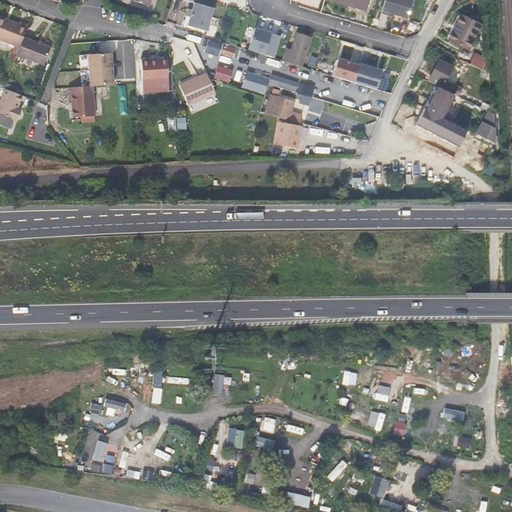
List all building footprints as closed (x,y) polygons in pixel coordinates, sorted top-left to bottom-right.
[(331,0),(331,1),(366,11),(369,0),(331,0)] [(383,0),(380,10),(405,17),(410,0),(408,0),(383,0)] [(188,26),(206,32),(214,9),(195,3),(188,26)] [(404,20),(405,17),(380,10),(380,13),(404,20)] [(447,36),(450,37),(460,13),(457,11),(447,36)] [(460,13),(450,37),(469,46),(480,22),(460,13)] [(0,39),(20,47),(24,37),(28,26),(20,23),(19,24),(8,20),(0,17),(0,39)] [(278,33),(286,35),(289,27),(281,24),(278,33)] [(247,51),(264,56),(270,34),(254,29),(247,51)] [(298,34),(291,50),(287,49),(283,60),(301,66),(311,38),(298,34)] [(20,47),(17,55),(44,65),(50,47),(37,42),(24,37),(20,47)] [(210,42),(208,49),(232,58),(234,50),(210,42)] [(487,57),(474,51),(470,61),(488,70),(487,57)] [(93,87),(114,86),(112,54),(88,56),(90,87),(93,87)] [(329,76),(373,89),(378,70),(358,64),(357,65),(335,58),(329,76)] [(168,81),(167,61),(157,62),(156,59),(149,60),(141,60),(142,83),(158,82),(159,92),(169,92),(168,81)] [(453,65),(445,62),(444,64),(437,61),(428,81),(457,95),(460,88),(446,81),(453,65)] [(220,81),(222,69),(212,67),(209,78),(220,81)] [(236,73),(226,71),(222,81),(233,84),(236,73)] [(216,94),(209,78),(207,74),(194,80),(180,87),(189,106),(204,99),(209,108),(220,103),(216,94)] [(253,90),(265,94),(268,85),(270,78),(258,75),(256,81),(253,90)] [(253,90),(256,81),(245,77),(241,88),(252,92),(253,90)] [(158,82),(142,83),(143,93),(159,92),(158,82)] [(296,93),(298,84),(288,82),(286,90),(288,91),(296,93)] [(421,105),(446,118),(452,105),(450,99),(448,98),(450,93),(431,84),(421,105)] [(95,123),(93,87),(90,87),(68,88),(70,118),(80,118),(81,124),(95,123)] [(0,126),(9,130),(12,121),(14,122),(19,109),(17,109),(20,103),(22,97),(5,90),(0,102),(0,126)] [(293,100),(272,93),(267,112),(287,118),(289,112),(291,112),(292,108),(291,107),(293,100)] [(491,101),(491,100),(484,97),(480,105),(488,109),(492,110),(491,101)] [(454,146),(463,128),(445,119),(446,118),(421,105),(411,125),(454,146)] [(492,113),(492,110),(488,109),(482,121),(483,121),(490,124),(488,129),(493,131),(493,126),(492,118),(492,113)] [(289,112),(287,118),(299,121),(300,116),(289,112)] [(288,121),(279,119),(274,144),(283,146),(288,121)] [(479,126),(473,139),(490,146),(495,134),(479,126)] [(323,146),(325,136),(312,135),(311,145),(323,146)] [(217,372),(216,392),(224,393),(225,372),(217,372)] [(153,387),(150,402),(160,404),(162,388),(153,387)] [(288,423),(286,429),(302,434),(304,428),(288,423)] [(226,444),(242,445),(243,428),(228,427),(226,444)] [(86,448),(90,433),(83,431),(79,446),(86,448)] [(97,438),(91,458),(102,461),(107,441),(97,438)] [(155,448),(153,453),(167,458),(169,453),(155,448)] [(373,495),(378,496),(382,483),(378,482),(373,495)] [(471,496),(485,496),(486,482),(472,482),(471,496)] [(418,511),(421,504),(413,502),(410,511),(418,511)] [(469,511),(471,506),(455,502),(452,511),(469,511)]
